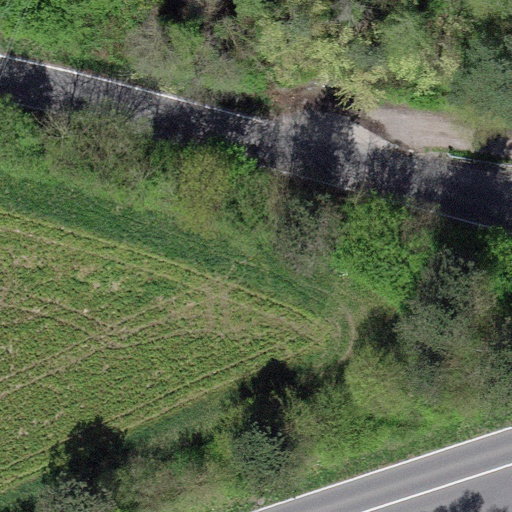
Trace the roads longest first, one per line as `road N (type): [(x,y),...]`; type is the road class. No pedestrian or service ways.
road 1 (primary): [(511,209),(238,131),(0,77)]
road 2 (track): [(238,131),(511,146)]
road 3 (primary): [(479,474),(365,511)]
